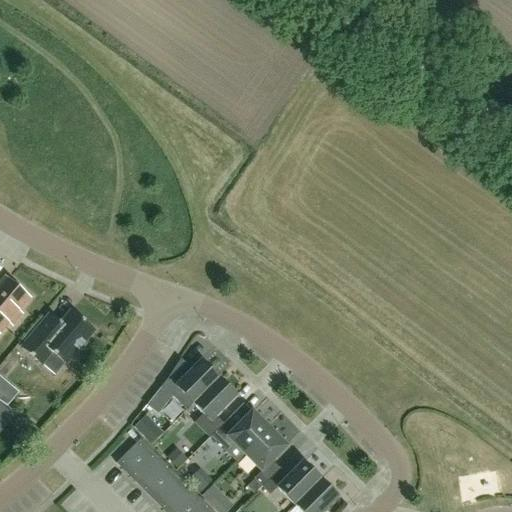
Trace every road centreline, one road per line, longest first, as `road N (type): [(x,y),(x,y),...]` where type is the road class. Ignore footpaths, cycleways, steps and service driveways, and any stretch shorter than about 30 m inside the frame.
road 1 (residential): [(377,511),(400,476),(388,449),(310,371),(239,323),(164,297)]
road 2 (residential): [(164,297),(140,352),(99,406),(0,500)]
road 3 (unclassified): [(511,137),(320,0)]
road 4 (residential): [(164,297),(48,249),(0,219)]
